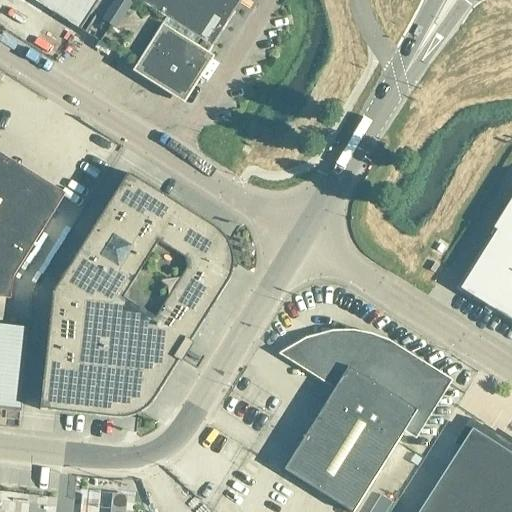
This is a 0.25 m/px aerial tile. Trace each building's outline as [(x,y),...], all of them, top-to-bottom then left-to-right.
[(31,0),(77,29),(95,0),(31,0)] [(95,0),(77,29),(135,65),(131,71),(183,104),(213,56),(207,53),(235,8),(233,0),(95,0)] [(252,148),(245,143),(240,150),(247,155),(252,148)] [(127,173),(81,246),(202,322),(227,282),(231,273),(232,263),(231,252),(228,243),(222,234),(214,227),(127,173)] [(0,176),(0,297),(10,299),(11,278),(54,210),(0,176)] [(511,321),(511,204),(459,289),(511,321)] [(202,322),(81,246),(57,285),(178,360),(202,322)] [(434,262),(429,270),(433,272),(438,264),(434,262)] [(178,360),(57,285),(52,293),(39,409),(116,418),(126,417),(137,414),(146,408),(153,400),(178,360)] [(0,324),(0,405),(19,408),(27,327),(0,324)] [(352,511),(405,428),(413,434),(446,381),(386,344),(368,337),(349,334),(329,334),(307,340),(302,364),(336,385),(283,470),(350,511),(352,511)] [(511,511),(511,445),(469,418),(453,443),(459,447),(417,511),(511,511)] [(406,442),(393,453),(406,468),(414,460),(420,468),(425,464),(406,442)]
